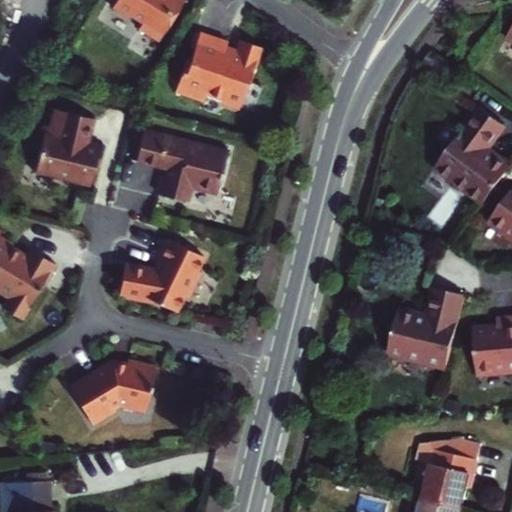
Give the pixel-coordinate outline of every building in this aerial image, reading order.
[(115,0),(111,7),(124,14),(128,14),(141,22),(137,28),(158,41),(182,0),(115,0)] [(175,92),(203,101),(206,94),(223,100),(226,105),(234,108),(240,105),(248,81),(251,82),(263,46),(240,39),(237,47),(236,50),(226,47),(227,44),(228,40),(200,31),(192,57),(187,56),(175,92)] [(70,180),(90,184),(94,167),(97,155),(101,153),(103,144),(89,140),(95,116),(55,107),(50,125),(49,132),(45,131),(36,168),(70,177),(70,180)] [(488,208),(511,175),(511,168),(498,158),(496,160),(488,155),(506,129),(484,113),(438,173),(457,187),(458,185),(488,208)] [(185,139),(186,136),(155,128),(154,131),(141,128),(134,157),(166,164),(164,174),(161,173),(157,190),(187,197),(191,182),(214,188),(225,145),(207,141),(204,143),(185,139)] [(498,158),(511,168),(511,164),(496,153),(511,133),(506,129),(488,155),(496,160),(498,158)] [(191,182),(187,197),(191,198),(194,186),(213,190),(214,188),(191,182)] [(458,185),(457,187),(486,210),(488,208),(458,185)] [(511,202),(493,227),(511,241),(511,202)] [(21,319),(28,307),(40,287),(45,279),(47,280),(56,265),(29,249),(25,257),(18,252),(15,254),(9,250),(11,248),(13,244),(0,236),(0,234),(2,231),(0,230),(0,292),(9,298),(3,308),(21,319)] [(120,287),(143,303),(146,303),(146,300),(155,301),(171,310),(178,307),(184,296),(188,298),(200,274),(196,272),(203,256),(193,252),(191,246),(185,243),(180,245),(169,239),(168,241),(163,239),(155,256),(159,258),(153,270),(124,264),(120,287)] [(143,303),(120,287),(119,294),(127,296),(126,299),(143,303)] [(432,324),(440,293),(435,292),(428,316),(402,309),(401,313),(424,319),(423,321),(432,324)] [(424,319),(401,313),(390,356),(426,366),(425,369),(447,375),(467,301),(440,293),(432,324),(423,321),(424,319)] [(30,308),(28,307),(21,319),(23,320),(30,308)] [(481,381),(511,378),(511,322),(500,323),(501,329),(477,331),(481,381)] [(389,359),(425,369),(426,366),(390,356),(389,359)] [(99,417),(101,420),(116,411),(114,409),(113,407),(118,404),(141,410),(145,407),(155,366),(127,359),(126,363),(112,359),(68,385),(90,423),(99,417)] [(144,413),(145,407),(141,410),(118,404),(113,407),(114,409),(119,407),(144,413)] [(99,417),(90,423),(92,426),(101,420),(99,417)] [(436,506),(461,511),(475,511),(482,487),(486,489),(496,451),(467,444),(451,446),(443,478),(436,506)] [(443,478),(451,446),(434,448),(428,474),(443,478)] [(8,511),(13,511),(59,511),(60,508),(56,509),(54,477),(2,481),(4,511),(8,511)]
